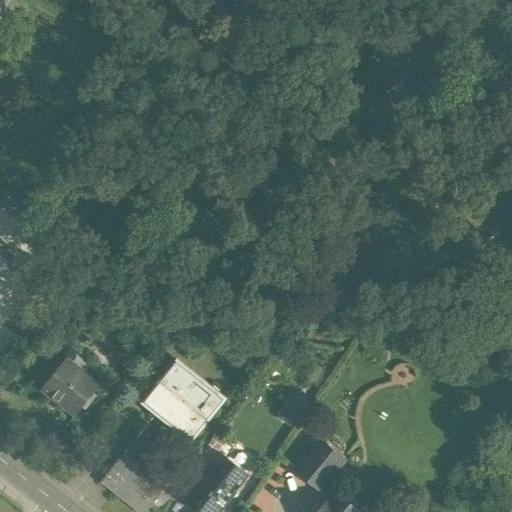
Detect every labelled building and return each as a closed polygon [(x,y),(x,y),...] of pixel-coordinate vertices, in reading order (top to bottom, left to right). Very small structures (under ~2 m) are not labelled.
[(98,383),(65,358),(42,388),(75,413),(98,383)] [(222,402),(174,365),(162,381),(144,404),(191,441),(222,402)] [(344,459),(321,440),(295,471),(318,490),(344,459)] [(165,486),(124,453),(100,482),(115,494),(118,491),(143,511),(146,511),(151,506),(166,487),(165,486)] [(243,481),(216,460),(208,471),(235,492),(243,481)] [(208,471),(196,462),(184,480),(194,488),(208,471)] [(194,488),(185,501),(199,511),(219,511),(235,492),(208,471),(194,488)] [(166,487),(151,506),(158,511),(161,511),(177,490),(167,483),(165,486),(166,487)] [(337,500),(330,495),(316,511),(357,511),(358,510),(340,496),(337,500)]
